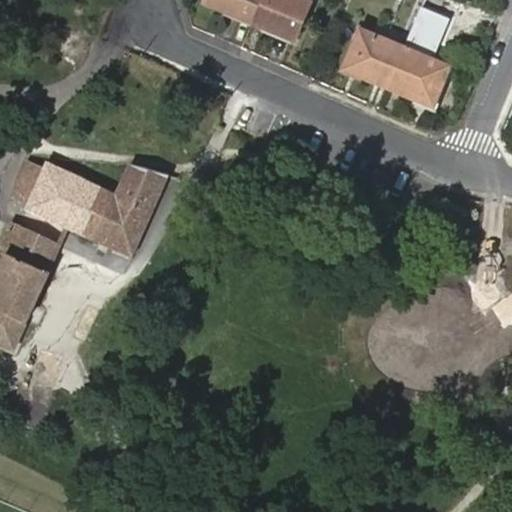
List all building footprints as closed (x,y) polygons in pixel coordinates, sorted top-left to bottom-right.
[(240,18),(253,23),(258,10),(262,0),(206,0),(205,3),(240,18)] [(262,0),(258,10),(253,23),(294,41),(310,4),(301,0),(262,0)] [(388,29),(384,41),(404,49),(409,38),(388,29)] [(388,88),(404,49),(384,41),(373,36),(361,31),(359,36),(356,41),(347,64),(345,70),(361,77),(388,88)] [(449,68),(404,49),(388,88),(417,100),(433,107),(436,101),(449,68)] [(28,162),(14,198),(29,205),(27,211),(66,227),(132,257),(166,177),(130,166),(118,194),(48,164),(28,162)] [(0,344),(14,351),(28,320),(48,275),(44,273),(57,244),(20,227),(19,228),(12,225),(0,251),(0,252),(6,255),(0,268),(0,344)]
